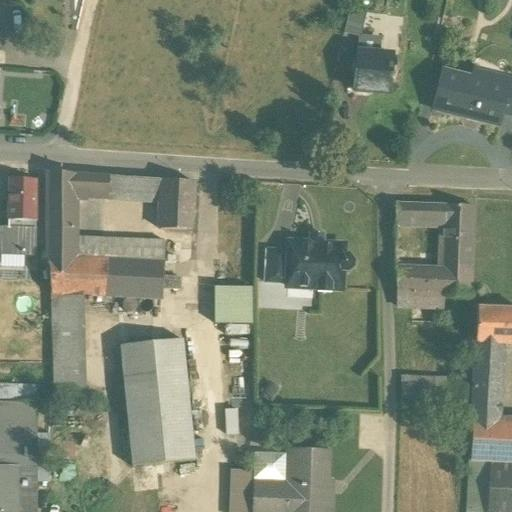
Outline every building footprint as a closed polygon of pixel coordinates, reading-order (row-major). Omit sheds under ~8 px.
[(350,11),(344,35),(360,39),(365,15),(350,11)] [(393,57),(357,54),(353,92),(389,95),(393,57)] [(507,88),(442,72),(432,111),(499,127),(502,116),(508,89),(507,88)] [(511,83),(509,82),(507,88),(508,89),(502,116),(511,118),(511,83)] [(90,177),(47,174),(47,214),(73,214),(73,195),(89,196),(90,177)] [(109,178),(90,177),(89,196),(108,197),(109,178)] [(109,178),(108,197),(161,199),(162,182),(109,178)] [(36,182),(9,180),(8,222),(35,223),(36,182)] [(194,184),(162,182),(161,199),(160,231),(192,233),(194,184)] [(411,206),(395,206),(395,223),(411,224),(411,206)] [(445,207),(411,206),(411,224),(444,225),(445,207)] [(473,208),(445,207),(444,225),(443,258),(471,260),(473,208)] [(73,214),(47,214),(47,244),(48,261),(73,261),(73,238),(73,214)] [(8,229),(0,228),(0,254),(35,256),(35,223),(8,222),(8,229)] [(164,242),(73,238),(73,261),(163,265),(164,242)] [(343,249),(290,246),(289,254),(288,285),(287,288),(340,291),(341,272),(347,273),(351,269),(352,263),(348,259),(342,258),(343,249)] [(289,254),(265,252),(264,284),(288,285),(289,254)] [(471,260),(443,258),(442,272),(441,297),(469,298),(471,260)] [(73,261),(48,261),(51,295),(80,296),(162,300),(163,265),(73,261)] [(442,272),(396,269),(396,295),(441,297),(442,272)] [(251,290),(214,289),(214,325),(251,326),(251,290)] [(80,296),(51,295),(54,405),(83,404),(80,296)] [(511,311),(477,310),(475,343),(497,344),(511,345),(511,311)] [(182,342),(120,348),(132,469),(195,463),(182,342)] [(497,344),(475,343),(473,395),(501,396),(502,366),(497,366),(497,344)] [(454,381),(405,379),(404,401),(453,403),(454,381)] [(0,396),(36,398),(36,385),(0,384),(0,396)] [(501,396),(473,395),(470,462),(498,463),(511,463),(511,425),(500,425),(501,396)] [(36,404),(0,404),(0,468),(19,468),(19,469),(35,469),(36,404)] [(287,485),(253,484),(252,511),(330,511),(331,495),(322,494),(324,483),(327,483),(327,454),(288,453),(287,485)] [(496,511),(498,463),(470,462),(467,511),(496,511)] [(496,511),(511,511),(511,463),(498,463),(496,511)] [(19,468),(0,468),(0,511),(18,511),(19,469),(19,468)] [(35,511),(35,469),(19,469),(18,511),(35,511)] [(254,473),(230,472),(228,511),(252,511),(253,484),(254,473)]
